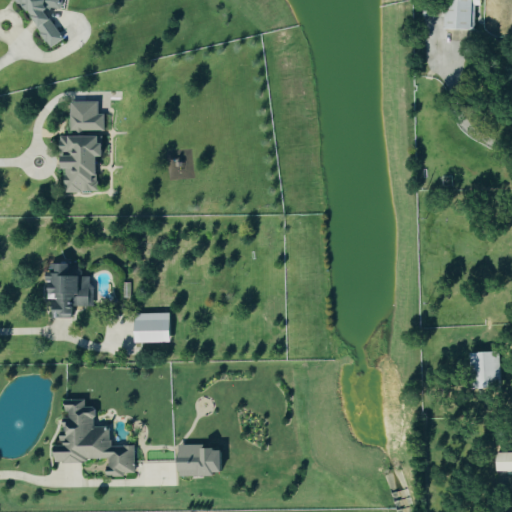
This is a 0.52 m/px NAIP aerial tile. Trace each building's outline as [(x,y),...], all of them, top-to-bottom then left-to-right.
[(22,0),(49,48),(65,40),(49,12),(65,3),(63,0),(22,0)] [(448,0),(448,31),(477,31),(477,6),(483,6),(483,0),(448,0)] [(100,100),(72,101),(72,131),(107,130),(107,113),(101,113),(100,100)] [(100,191),(99,156),(106,156),(105,134),(62,136),(62,153),(65,153),(66,192),(100,191)] [(96,306),(96,284),(92,284),(92,276),(84,276),(84,264),(50,264),(50,299),(54,299),(54,317),(75,317),(75,306),(96,306)] [(172,342),(172,313),(136,313),(137,342),(172,342)] [(475,388),(503,387),(502,351),(473,352),(475,388)] [(109,460),(110,475),(137,474),(136,445),(113,446),(112,426),(98,427),(97,406),(88,406),(87,399),(66,399),(66,411),(65,411),(66,445),(57,445),(57,461),(109,460)] [(224,448),(204,449),(204,444),(181,445),(181,476),(225,475),(224,448)] [(511,451),(499,452),(500,473),(511,472),(511,451)]
